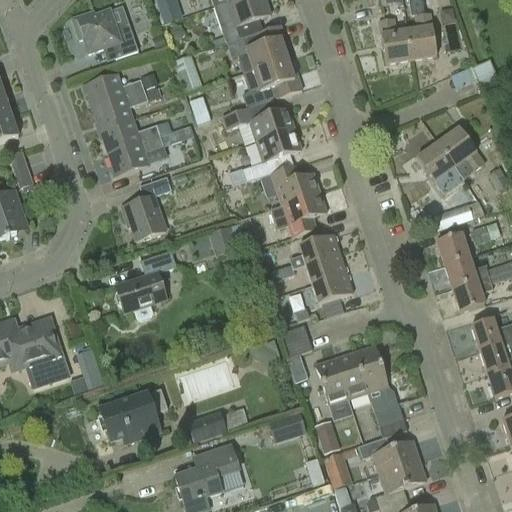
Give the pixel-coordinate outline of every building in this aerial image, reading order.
[(155,0),(163,26),(185,20),(179,0),(155,0)] [(241,42),(262,35),(258,23),(270,19),(263,0),(248,0),(225,8),(214,11),(225,47),(241,42)] [(116,63),(137,55),(128,28),(115,33),(109,15),(94,20),(92,17),(72,23),(79,43),(83,42),(88,57),(111,49),(116,63)] [(415,33),(406,34),(411,64),(436,60),(431,30),(432,30),(430,17),(414,19),(415,33)] [(406,34),(396,36),(394,23),(377,25),(379,39),(380,39),(385,69),(411,64),(406,34)] [(237,60),(243,78),(286,63),(283,53),(287,51),(284,41),(285,41),(281,29),(262,35),(241,42),(241,43),(246,57),(237,60)] [(184,96),(201,90),(191,59),(173,65),(184,96)] [(299,83),(298,83),(294,73),(290,74),(286,63),(243,78),(249,96),(258,93),(263,107),(275,103),(276,104),(302,95),(299,83)] [(491,63),(453,79),(458,92),(496,76),(491,63)] [(83,89),(91,113),(144,95),(140,84),(122,91),(117,78),(83,89)] [(91,113),(99,137),(133,125),(129,112),(148,105),(144,95),(91,113)] [(0,101),(0,123),(10,120),(4,100),(0,101)] [(210,123),(206,104),(196,106),(199,125),(210,123)] [(248,113),(231,118),(223,121),(228,133),(236,131),(248,127),(255,147),(294,134),(287,113),(271,119),(267,107),(248,113)] [(0,147),(18,142),(10,120),(0,123),(0,147)] [(99,137),(107,160),(160,142),(156,129),(137,136),(133,125),(99,137)] [(458,132),(437,147),(455,172),(463,166),(471,177),(484,168),(477,157),(476,157),(458,132)] [(246,186),(260,182),(292,171),(289,159),(301,155),(294,134),(255,147),(262,167),(229,179),(232,191),(246,186)] [(163,151),(160,142),(107,160),(115,182),(149,170),(144,157),(163,151)] [(433,187),(440,199),(455,189),(453,185),(460,180),(455,172),(437,147),(416,162),(433,187)] [(280,211),(281,211),(319,198),(313,178),(299,182),(295,171),(292,171),(260,182),(266,203),(277,200),(280,211)] [(487,179),(497,197),(509,189),(499,172),(487,179)] [(171,195),(166,181),(138,191),(143,204),(121,211),(126,228),(129,227),(135,246),(166,236),(154,201),(171,195)] [(0,243),(16,238),(12,226),(23,222),(14,195),(0,200),(0,243)] [(317,234),(313,222),(326,218),(319,198),(281,211),(270,215),(277,234),(287,231),(291,243),(317,234)] [(467,209),(432,221),(436,236),(472,224),(472,223),(484,219),(481,210),(479,210),(478,206),(467,209)] [(476,247),(489,243),(485,230),(472,235),(472,236),(476,247)] [(230,232),(209,239),(215,258),(236,251),(230,232)] [(443,271),(469,262),(461,238),(436,247),(443,271)] [(281,273),(283,283),(294,279),(293,274),(304,270),(338,259),(332,239),(298,251),(301,260),(290,264),(291,270),(281,273)] [(248,256),(259,253),(255,242),(245,246),(248,256)] [(157,277),(175,271),(171,256),(140,266),(145,280),(114,290),(117,297),(115,300),(118,309),(121,310),(124,318),(134,315),(136,323),(140,325),(150,322),(152,318),(150,310),(166,305),(157,277)] [(304,270),(311,292),(346,281),(338,259),(304,270)] [(443,271),(451,293),(511,273),(511,270),(510,267),(486,275),(484,270),(473,274),(469,262),(443,271)] [(272,286),(283,283),(281,273),(269,277),(271,282),(272,286)] [(493,295),(491,289),(511,282),(511,273),(451,293),(459,317),(484,309),(481,298),(493,295)] [(351,299),(346,281),(311,292),(317,310),(351,299)] [(309,323),(306,313),(294,317),(297,326),(309,323)] [(0,369),(7,367),(11,378),(25,374),(32,394),(70,381),(50,321),(16,332),(13,325),(0,328),(0,369)] [(470,331),(478,355),(511,343),(511,327),(495,333),(492,323),(470,331)] [(280,341),(284,351),(307,343),(304,332),(280,341)] [(288,363),(286,363),(290,374),(291,374),(303,370),(299,359),(311,354),(307,343),(284,351),(288,363)] [(511,369),(511,343),(478,355),(486,378),(511,369)] [(374,351),(354,357),(368,397),(375,419),(378,431),(402,423),(393,397),(388,391),(387,391),(374,351)] [(78,358),(89,391),(103,386),(93,353),(78,358)] [(354,357),(335,364),(349,404),(368,397),(354,357)] [(335,364),(314,371),(331,419),(339,416),(337,408),(349,404),(335,364)] [(511,369),(486,378),(494,403),(511,397),(511,369)] [(129,447),(159,437),(153,419),(167,414),(160,394),(146,399),(146,397),(98,413),(109,448),(128,442),(129,447)] [(242,413),(222,419),(226,434),(247,428),(242,413)] [(186,428),(192,449),(226,438),(219,417),(186,428)] [(306,438),(299,417),(267,427),(274,448),(306,438)] [(511,420),(501,424),(510,449),(511,447),(511,420)] [(380,437),(382,443),(385,442),(385,443),(406,435),(402,423),(378,431),(380,437)] [(330,425),(314,430),(316,437),(312,438),(316,452),(321,451),(324,459),(339,454),(330,425)] [(372,460),(378,479),(418,465),(412,446),(390,453),(385,443),(385,442),(382,443),(358,451),(362,463),(372,460)] [(220,496),(215,482),(238,475),(229,451),(196,462),(200,475),(175,483),(184,511),(206,511),(204,501),(220,496)] [(352,487),(341,457),(323,463),(333,494),(352,487)] [(367,511),(383,511),(406,505),(402,494),(426,486),(418,465),(378,479),(384,498),(369,503),(366,509),(367,511)]
